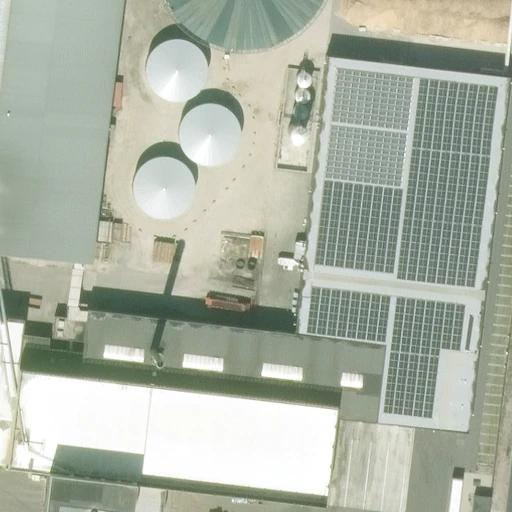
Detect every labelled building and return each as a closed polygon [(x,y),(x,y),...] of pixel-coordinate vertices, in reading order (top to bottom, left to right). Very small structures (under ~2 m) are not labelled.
[(0,0),(0,251),(89,262),(119,0),(0,0)] [(205,41),(246,51),(297,39),(324,7),(325,0),(169,0),(173,14),(205,41)] [(200,78),(202,60),(143,51),(140,70),(200,78)] [(0,466),(2,467),(0,486),(0,488),(43,494),(41,511),(49,511),(128,511),(132,483),(303,503),(323,505),(333,417),(466,432),(507,77),(325,56),(292,333),(85,309),(84,320),(53,317),(50,338),(84,342),(83,353),(47,349),(48,338),(20,335),(22,319),(0,315),(0,466)] [(487,511),(489,498),(473,496),(470,511),(487,511)]
